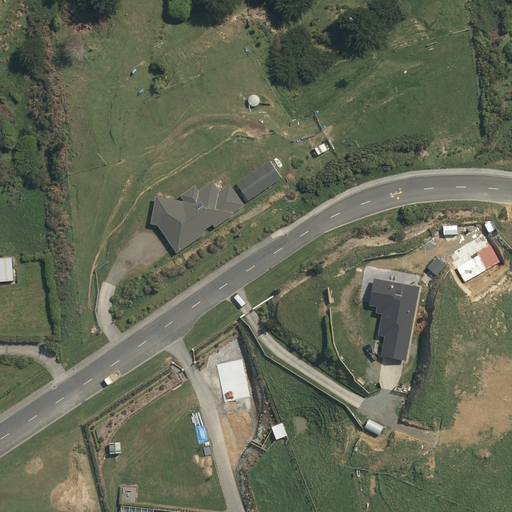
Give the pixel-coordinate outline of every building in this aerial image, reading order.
[(326,142),(316,149),(321,158),(332,151),(326,142)] [(284,178),(271,160),(238,183),(251,201),(284,178)] [(444,167),(425,165),(423,176),(442,178),(444,167)] [(160,226),(178,254),(209,233),(207,230),(215,225),(217,228),(237,214),(236,213),(247,206),(232,184),(221,191),(214,182),(201,191),(198,186),(183,196),(186,202),(159,196),(153,225),(160,226)] [(0,282),(16,281),(14,258),(0,259),(0,282)] [(406,361),(420,286),(373,278),(368,305),(377,306),(375,312),(381,314),(377,335),(383,337),(380,356),(406,361)] [(369,419),(365,428),(379,436),(383,427),(369,419)]
